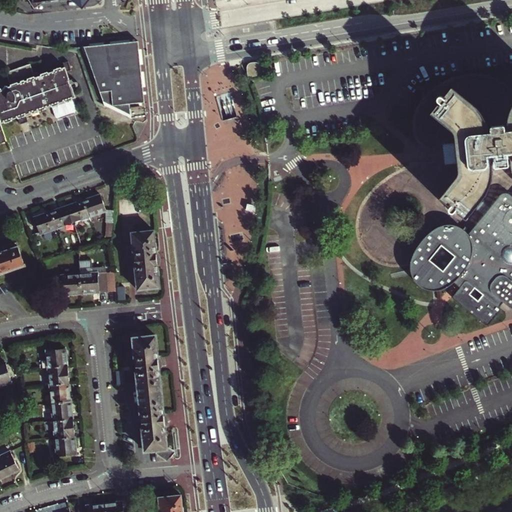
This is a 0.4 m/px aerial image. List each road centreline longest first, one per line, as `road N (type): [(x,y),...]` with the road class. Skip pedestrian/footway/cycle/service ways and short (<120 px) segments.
road 1 (primary): [(265,511),(226,408),(198,144)]
road 2 (residential): [(189,58),(511,4)]
road 3 (residential): [(170,147),(0,204)]
road 4 (primary): [(190,303),(212,464)]
road 5 (primary): [(170,147),(190,303)]
road 6 (residential): [(114,470),(96,315)]
road 7 (residential): [(1,511),(114,470)]
